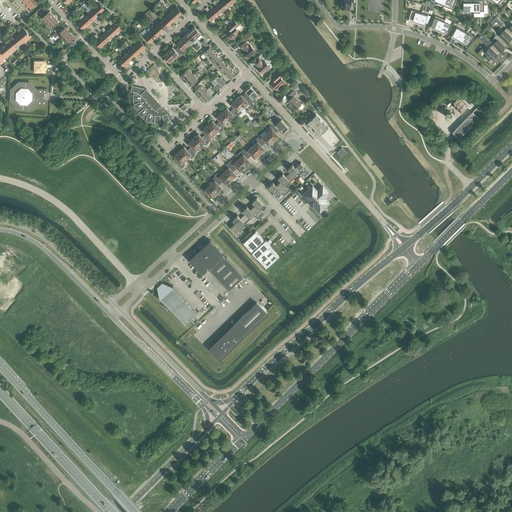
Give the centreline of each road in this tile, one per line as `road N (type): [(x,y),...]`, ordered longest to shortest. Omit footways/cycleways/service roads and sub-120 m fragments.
road 1 (track): [(293,511),(433,407),(483,388),(511,396)]
road 2 (primary): [(245,436),(419,262)]
road 3 (residential): [(406,248),(247,73)]
road 4 (primary): [(406,248),(234,402)]
road 5 (primary): [(133,511),(0,365)]
road 6 (unclassified): [(134,283),(59,204),(0,178)]
road 7 (primary): [(0,389),(112,511)]
road 8 (primary): [(112,303),(50,242),(0,221)]
road 9 (primary): [(0,230),(39,245),(109,314)]
road 10 (unclassified): [(96,511),(23,435),(0,422)]
road 11 (primary): [(109,314),(203,405)]
road 12 (primary): [(419,262),(511,169)]
road 13 (primary): [(210,402),(121,312)]
